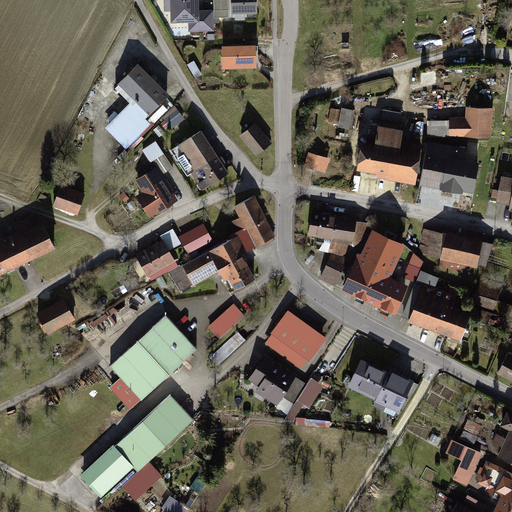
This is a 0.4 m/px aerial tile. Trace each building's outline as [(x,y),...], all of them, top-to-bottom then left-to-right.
[(197,0),(173,0),(174,20),(190,20),(198,20),(198,10),(197,0)] [(215,0),(216,9),(216,18),(231,17),(230,0),(215,0)] [(259,0),(233,0),(235,16),(260,14),(259,0)] [(216,9),(198,10),(198,20),(190,20),(190,33),(216,32),(216,18),(216,9)] [(255,43),(222,45),(223,69),(258,67),(255,43)] [(171,95),(139,63),(114,87),(131,104),(107,128),(125,146),(150,121),(147,119),(171,95)] [(450,121),(428,121),(428,138),(492,137),(491,104),(468,104),(468,119),(450,119),(450,121)] [(164,117),(172,128),(186,119),(178,107),(164,117)] [(355,111),(342,109),(336,138),(349,140),(355,111)] [(401,114),(384,111),(381,124),(399,128),(401,114)] [(257,123),(241,136),(258,157),(274,144),(257,123)] [(377,144),(363,141),(358,170),(379,174),(378,179),(416,186),(423,146),(403,143),(405,132),(380,128),(377,144)] [(203,131),(180,146),(196,171),(218,156),(203,131)] [(470,149),(429,141),(420,186),(444,190),(445,186),(477,192),(483,163),(468,160),(470,149)] [(158,166),(136,179),(144,193),(138,196),(151,218),(179,202),(158,166)] [(511,177),(503,175),(497,203),(511,205),(511,209),(511,208),(511,177)] [(86,194),(60,185),(53,205),(79,214),(86,194)] [(236,235),(247,255),(278,238),(255,196),(234,208),(240,218),(230,224),(236,235)] [(375,224),(312,211),(309,236),(333,241),(329,253),(331,253),(321,279),(337,286),(353,247),(364,249),(375,224)] [(0,275),(56,250),(39,213),(13,224),(17,233),(0,240),(0,275)] [(484,241),(424,228),(419,253),(443,258),(440,269),(476,277),(484,241)] [(407,245),(373,229),(364,249),(345,290),(398,314),(411,285),(392,276),(407,245)] [(247,255),(236,235),(169,271),(181,293),(220,272),(226,282),(231,279),(234,285),(237,289),(257,278),(245,256),(247,255)] [(165,239),(137,254),(149,277),(177,262),(165,239)] [(406,278),(418,282),(426,259),(414,254),(406,278)] [(504,284),(480,277),(471,305),(507,316),(510,304),(498,300),(504,284)] [(460,295),(422,283),(408,323),(462,341),(472,312),(456,307),(460,295)] [(65,298),(37,312),(49,334),(76,319),(65,298)] [(246,316),(234,304),(209,327),(221,339),(246,316)] [(328,338),(289,310),(266,343),(302,368),(308,360),(311,362),(328,338)] [(196,350),(166,316),(111,367),(121,378),(110,388),(130,410),(196,350)] [(225,360),(248,339),(240,331),(218,352),(225,360)] [(511,354),(508,352),(499,373),(511,378),(511,354)] [(307,384),(266,354),(249,380),(260,387),(257,393),(288,415),(285,420),(304,419),(325,385),(311,377),(307,384)] [(389,372),(362,359),(350,383),(379,396),(377,402),(400,413),(415,381),(391,369),(389,372)] [(194,420),(171,394),(116,445),(139,470),(194,420)] [(511,460),(511,410),(508,409),(500,425),(511,430),(508,437),(498,432),(493,442),(504,447),(500,455),(511,460)] [(469,484),(483,452),(453,439),(448,452),(463,459),(455,478),(469,484)] [(135,467),(114,444),(81,474),(102,497),(135,467)] [(511,511),(511,470),(485,457),(474,482),(488,489),(486,494),(500,500),(494,511),(511,511)] [(163,476),(150,462),(124,486),(137,500),(163,476)] [(171,511),(188,511),(191,508),(173,495),(164,507),(171,511)] [(478,511),(458,500),(451,511),(478,511)]
